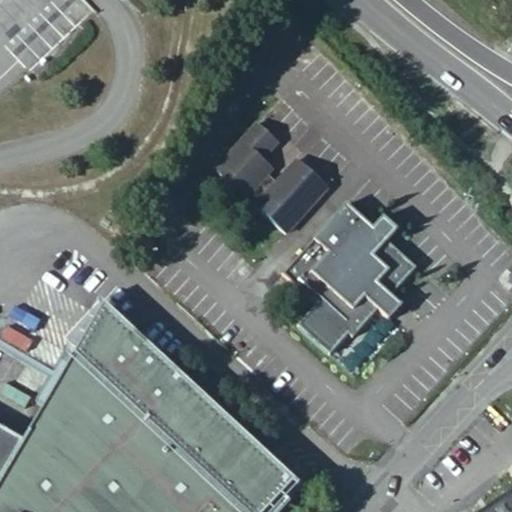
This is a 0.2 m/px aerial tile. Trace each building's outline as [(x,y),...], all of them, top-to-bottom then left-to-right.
[(277,142),(252,120),(213,166),(285,232),(327,189),(293,157),(273,179),(267,173),(271,168),(261,159),(277,142)] [(344,204),(282,273),(314,299),(295,321),(328,346),(346,326),(351,330),(376,304),(384,310),(398,294),(389,287),(412,263),(384,236),(394,225),(380,213),(369,223),(344,204)] [(14,429),(0,452),(0,511),(263,511),(298,476),(94,293),(14,429)] [(0,452),(14,429),(0,420),(0,452)] [(511,511),(511,493),(483,511),(511,511)]
